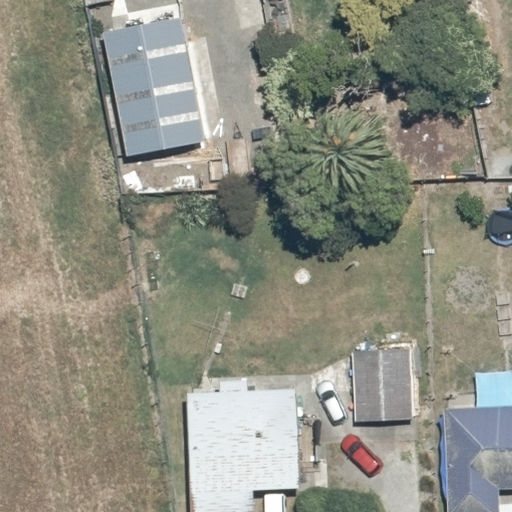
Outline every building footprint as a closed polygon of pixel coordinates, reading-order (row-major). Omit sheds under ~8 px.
[(208,146),(186,21),(110,36),(134,162),(208,146)] [(436,320),(437,354),(481,352),(479,318),(436,320)] [(422,346),(367,346),(367,417),(422,417),(422,346)] [(323,493),(318,391),(208,397),(212,511),(277,511),(277,496),(323,493)] [(511,511),(511,408),(458,412),(462,511),(511,511)]
